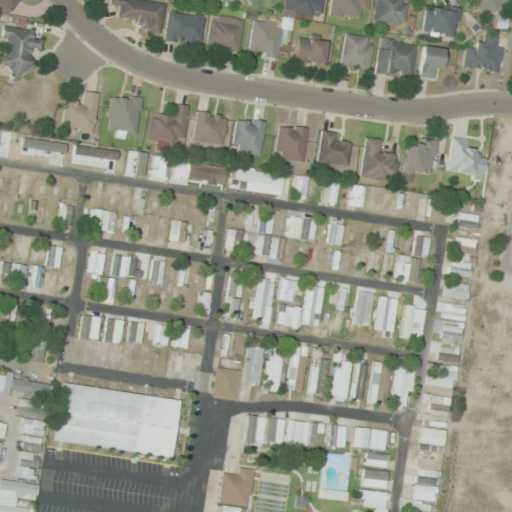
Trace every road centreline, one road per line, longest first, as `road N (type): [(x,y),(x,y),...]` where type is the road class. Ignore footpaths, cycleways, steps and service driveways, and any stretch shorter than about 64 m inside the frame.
road 1 (residential): [(66,0),(112,48),(168,76),(395,110),(511,103)]
road 2 (residential): [(0,165),(440,228)]
road 3 (residential): [(432,294),(0,230)]
road 4 (residential): [(422,357),(0,296)]
road 5 (residential): [(440,228),(396,511)]
road 6 (residential): [(412,422),(207,404)]
road 7 (residential): [(207,404),(236,201)]
road 8 (residential): [(95,180),(79,310)]
